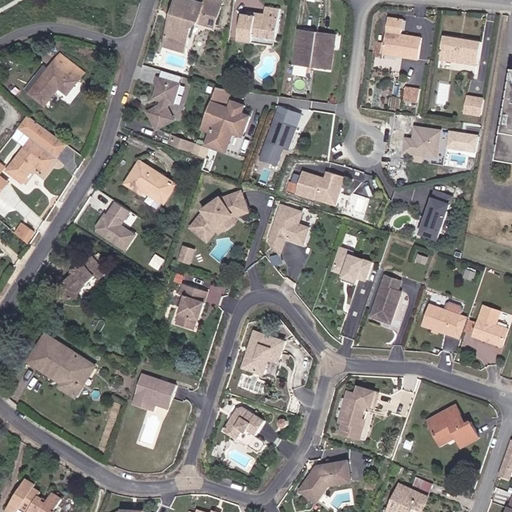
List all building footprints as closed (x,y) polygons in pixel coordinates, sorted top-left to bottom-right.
[(188,22),(195,24),(202,19),(217,25),(224,0),(205,0),(205,3),(195,0),(178,0),(175,13),(182,15),(180,23),(173,21),(166,45),(187,52),(192,35),(185,33),(188,22)] [(265,17),(250,15),(242,14),(239,40),(253,42),(254,36),(276,39),(280,9),(266,7),(265,14),(265,17)] [(182,15),(175,13),(173,21),(180,23),(182,15)] [(404,19),(388,17),(383,54),(418,59),(422,37),(402,34),(404,19)] [(192,35),(195,24),(188,22),(185,33),(192,35)] [(316,36),(317,32),(297,29),(294,61),(313,64),(312,67),(331,70),(335,37),(316,36)] [(481,43),(444,37),(441,60),(477,65),(481,43)] [(66,70),(72,63),(61,55),(56,62),(66,70)] [(51,68),(31,94),(46,106),(59,89),(68,95),(84,74),(72,63),(66,70),(56,62),(51,68)] [(26,90),(31,94),(51,68),(46,65),(26,90)] [(150,112),(159,130),(177,120),(171,108),(172,103),(177,104),(183,83),(160,77),(157,84),(160,85),(157,98),(164,100),(163,105),(150,112)] [(511,77),(498,159),(511,160),(511,77)] [(422,100),(423,87),(408,85),(406,99),(422,100)] [(227,106),(233,88),(218,86),(213,101),(227,106)] [(484,98),(467,95),(464,112),(481,115),(484,98)] [(244,134),(251,115),(243,112),(246,105),(234,101),(231,108),(227,106),(213,101),(206,121),(216,125),(213,132),(212,138),(231,144),(235,131),(243,134),(244,134)] [(48,153),(59,139),(28,116),(17,130),(31,140),(8,170),(23,183),(36,166),(45,173),(55,159),(48,153)] [(301,121),(288,116),(286,123),(298,128),(301,121)] [(290,149),(298,128),(286,123),(276,120),(262,158),(279,165),(284,152),(283,150),(284,147),(290,149)] [(216,125),(206,121),(203,129),(213,132),(216,125)] [(440,157),(443,131),(417,128),(415,141),(407,140),(406,154),(440,157)] [(450,129),(447,145),(477,150),(480,134),(450,129)] [(231,144),(212,138),(209,145),(236,153),(243,134),(235,131),(231,144)] [(191,143),(179,138),(175,147),(187,152),(191,143)] [(0,192),(4,195),(14,182),(3,173),(9,165),(0,158),(0,192)] [(141,163),(127,183),(143,194),(145,190),(164,203),(176,185),(141,163)] [(348,178),(330,172),(328,179),(305,171),(298,193),(316,199),(318,196),(330,200),(338,196),(342,184),(345,186),(348,178)] [(330,200),(318,196),(316,199),(338,207),(345,186),(342,184),(338,196),(330,200)] [(251,208),(245,191),(226,198),(225,197),(221,199),(217,198),(210,203),(210,205),(207,208),(192,226),(206,239),(218,225),(220,227),(235,215),(235,213),(251,208)] [(455,199),(438,193),(423,235),(440,241),(455,199)] [(118,198),(97,229),(129,250),(141,232),(126,222),(135,210),(118,198)] [(303,212),(283,205),(271,242),(281,254),(286,238),(303,244),(309,228),(300,224),(303,212)] [(27,242),(34,234),(24,225),(17,233),(27,242)] [(186,243),(180,258),(194,263),(199,248),(186,243)] [(347,274),(346,276),(350,279),(350,282),(358,285),(361,278),(368,281),(375,263),(354,256),(355,252),(343,248),(335,270),(347,274)] [(73,274),(65,281),(63,295),(78,297),(80,289),(98,274),(100,277),(109,270),(93,252),(85,258),(87,261),(77,269),(78,271),(76,275),(73,274)] [(476,274),(467,271),(464,278),(473,282),(476,274)] [(402,283),(386,277),(371,318),(392,326),(403,294),(399,293),(402,283)] [(159,284),(151,279),(148,284),(156,289),(159,284)] [(199,318),(203,319),(207,305),(206,304),(209,294),(184,286),(180,299),(186,301),(177,326),(195,332),(198,322),(199,318)] [(502,312),(486,306),(475,338),(489,342),(491,341),(493,341),(494,342),(495,345),(504,348),(509,331),(497,326),(502,312)] [(462,318),(431,307),(424,327),(455,338),(462,318)] [(469,320),(462,318),(455,338),(462,340),(469,320)] [(270,361),(280,364),(286,344),(256,334),(251,349),(254,351),(252,355),(249,356),(244,369),(265,376),(270,361)] [(84,373),(88,376),(95,367),(46,336),(35,354),(68,375),(63,382),(61,386),(72,393),(84,373)] [(68,375),(35,354),(30,362),(63,382),(68,375)] [(282,365),(280,364),(270,361),(265,376),(277,380),(282,365)] [(77,396),(88,376),(84,373),(72,393),(77,396)] [(159,398),(171,403),(177,386),(167,383),(166,382),(163,383),(160,382),(160,380),(143,374),(133,404),(150,410),(154,401),(159,398)] [(341,433),(362,439),(369,412),(362,410),(364,406),(372,408),(376,392),(359,387),(357,394),(349,392),(340,423),(344,424),(341,433)] [(169,409),(171,403),(159,398),(154,401),(150,410),(154,411),(156,405),(169,409)] [(458,416),(461,415),(456,405),(428,420),(439,440),(454,431),(457,437),(463,447),(480,438),(471,421),(466,423),(464,425),(458,416)] [(240,409),(226,431),(239,439),(240,441),(259,453),(263,453),(268,445),(267,441),(258,436),(268,421),(246,407),(240,409)] [(454,431),(439,440),(442,445),(457,437),(454,431)] [(511,472),(511,443),(500,476),(510,479),(511,472)] [(316,473),(314,471),(299,489),(306,495),(313,486),(320,492),(328,481),(345,478),(345,482),(351,481),(349,461),(318,466),(319,469),(316,473)] [(320,492),(313,500),(315,502),(330,484),(345,482),(345,478),(328,481),(320,492)] [(55,510),(57,507),(63,498),(53,492),(48,502),(43,499),(44,498),(39,495),(42,491),(34,487),(36,484),(27,479),(7,510),(9,511),(56,511),(57,511),(55,510)] [(401,485),(388,511),(410,511),(413,508),(421,511),(427,497),(401,485)] [(313,486),(306,495),(313,500),(320,492),(313,486)]
